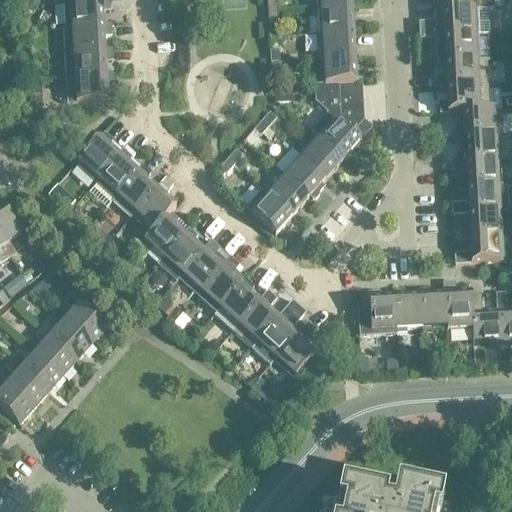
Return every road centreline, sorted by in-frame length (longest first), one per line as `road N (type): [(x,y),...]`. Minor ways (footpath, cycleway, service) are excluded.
road 1 (residential): [(141,114),(201,184),(295,271),(333,271),(344,231),(391,227),(387,0)]
road 2 (residential): [(256,511),(305,454),(372,407),(511,396)]
road 3 (residential): [(95,511),(53,469),(10,511)]
